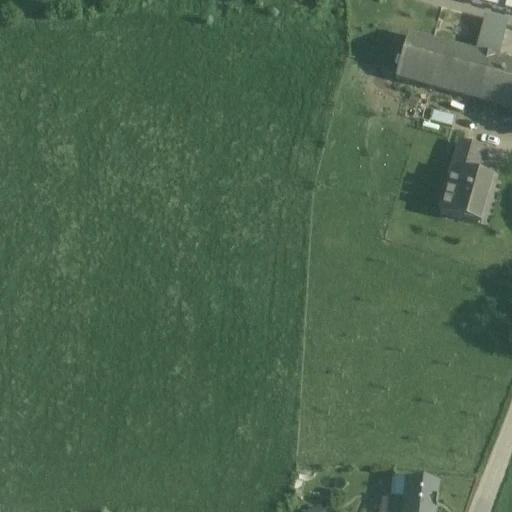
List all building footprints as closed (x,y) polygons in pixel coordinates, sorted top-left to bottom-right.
[(500,0),(455,0),(498,11),(500,0)] [(511,0),(500,0),(498,11),(511,15),(511,0)] [(506,26),(485,20),(476,57),(491,61),(497,62),(506,26)] [(476,57),(408,39),(395,82),(479,105),(491,61),(476,57)] [(511,66),(497,62),(491,61),(479,105),(511,113),(511,66)] [(420,110),(417,119),(451,129),(453,120),(420,110)] [(485,154),(459,147),(455,161),(478,168),(481,168),(485,154)] [(478,168),(455,161),(439,218),(480,229),(493,184),(474,179),(478,168)] [(405,483),(393,481),(391,501),(403,503),(405,483)] [(435,511),(439,487),(405,483),(403,503),(391,501),(383,500),(382,511),(435,511)]
